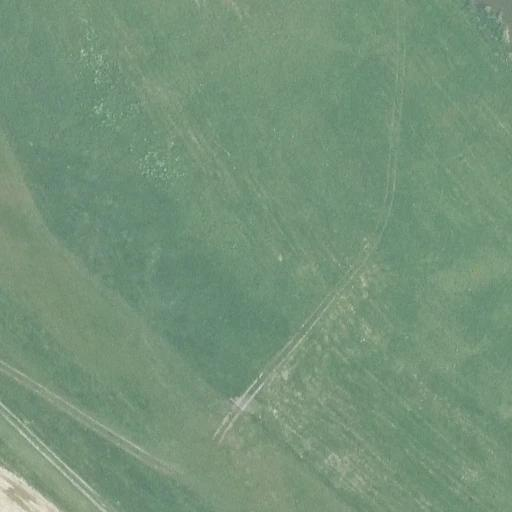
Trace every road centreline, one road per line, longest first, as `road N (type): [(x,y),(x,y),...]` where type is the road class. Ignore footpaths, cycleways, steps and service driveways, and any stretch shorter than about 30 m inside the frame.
road 1 (track): [(0,368),(143,459),(178,464)]
road 2 (track): [(0,404),(113,511)]
